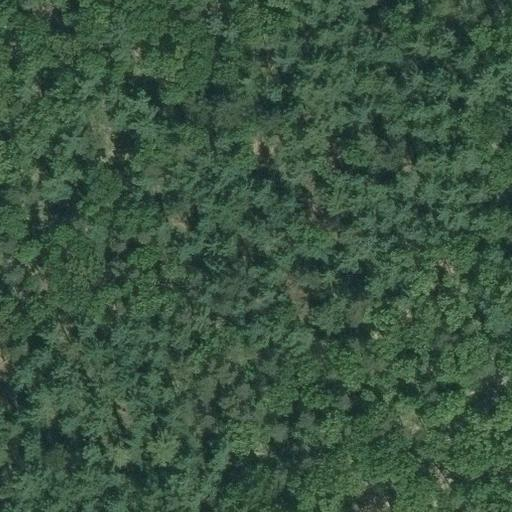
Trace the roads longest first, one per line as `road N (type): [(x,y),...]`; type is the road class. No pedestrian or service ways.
road 1 (track): [(418,511),(511,364)]
road 2 (track): [(367,0),(511,33)]
